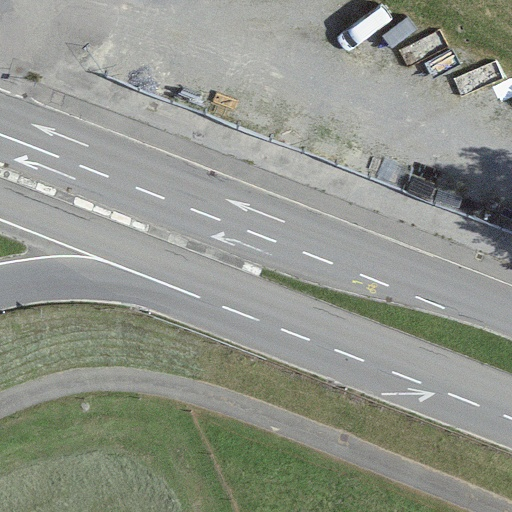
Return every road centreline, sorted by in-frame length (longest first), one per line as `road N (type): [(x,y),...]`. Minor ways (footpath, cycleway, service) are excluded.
road 1 (primary): [(511,316),(0,119)]
road 2 (track): [(0,27),(129,7),(312,27),(354,0)]
road 3 (primary): [(226,288),(511,400)]
road 4 (primary): [(0,197),(226,288)]
road 5 (secondary): [(0,293),(76,284),(226,288)]
